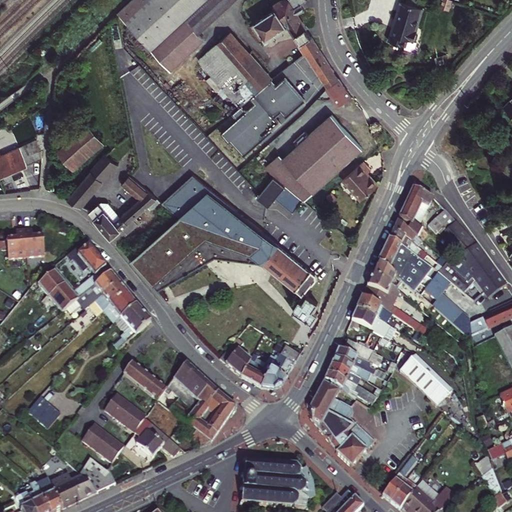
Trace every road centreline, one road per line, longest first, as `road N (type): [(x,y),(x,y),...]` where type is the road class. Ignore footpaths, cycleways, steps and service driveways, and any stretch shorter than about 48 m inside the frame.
road 1 (residential): [(277,418),(212,376),(78,222),(40,206),(0,207)]
road 2 (tertiary): [(277,418),(302,388),(394,191)]
road 3 (tertiary): [(277,418),(96,511)]
road 4 (residential): [(324,0),(339,56),(403,130)]
road 5 (residential): [(511,278),(430,157)]
road 6 (tertiary): [(378,511),(277,418)]
road 7 (tertiary): [(511,29),(418,123)]
road 8 (tertiary): [(436,135),(511,31)]
